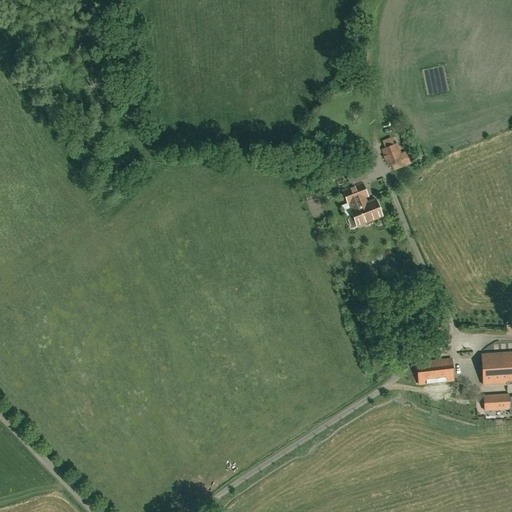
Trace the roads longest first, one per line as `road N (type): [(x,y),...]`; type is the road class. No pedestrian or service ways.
road 1 (unclassified): [(201,511),(416,357),(456,341)]
road 2 (unclassified): [(456,341),(399,212)]
road 3 (unclassified): [(91,511),(0,415)]
